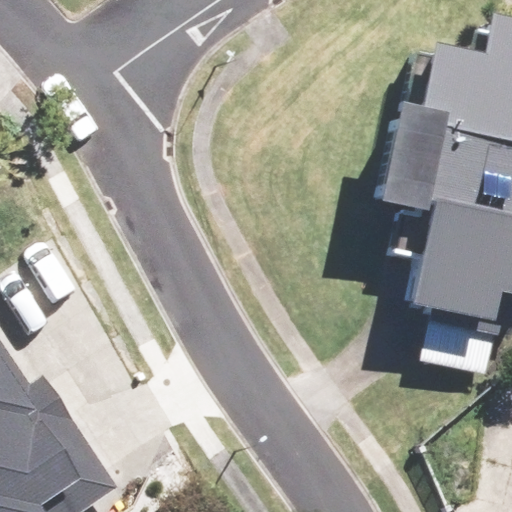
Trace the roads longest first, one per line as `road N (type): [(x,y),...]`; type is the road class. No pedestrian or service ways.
road 1 (residential): [(85,94),(233,373),(331,511)]
road 2 (residential): [(85,94),(214,0)]
road 3 (residential): [(0,1),(85,94)]
